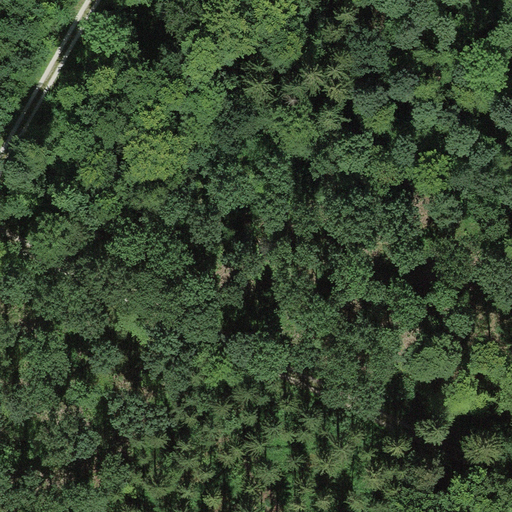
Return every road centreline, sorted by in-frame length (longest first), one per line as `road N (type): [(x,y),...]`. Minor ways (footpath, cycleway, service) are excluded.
road 1 (track): [(0,239),(511,479)]
road 2 (track): [(0,131),(69,0)]
